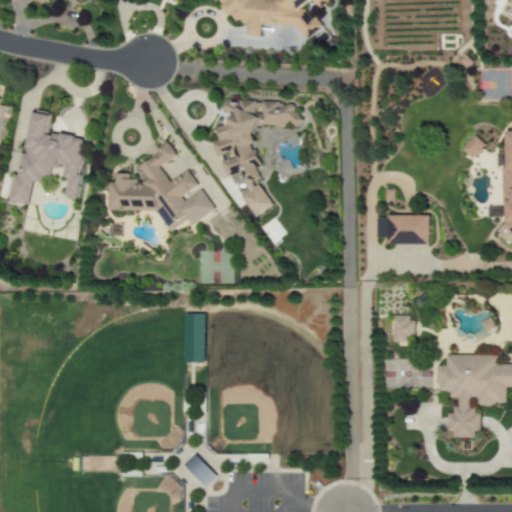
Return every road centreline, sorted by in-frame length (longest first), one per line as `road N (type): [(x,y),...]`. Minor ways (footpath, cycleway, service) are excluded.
road 1 (residential): [(0,39),(144,65)]
road 2 (residential): [(385,511),(511,510)]
